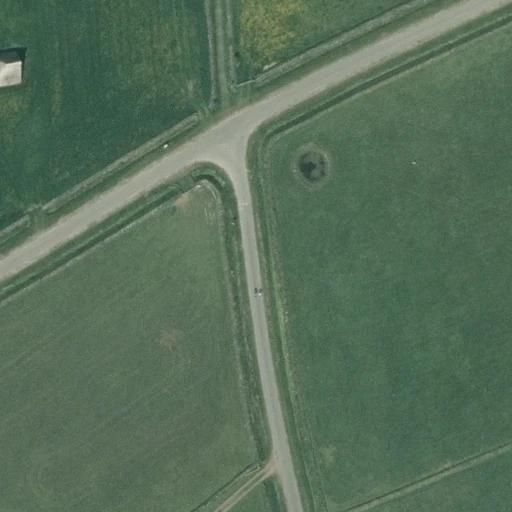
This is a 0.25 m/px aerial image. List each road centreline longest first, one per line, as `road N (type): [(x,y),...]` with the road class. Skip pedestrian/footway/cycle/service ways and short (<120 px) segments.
road 1 (unclassified): [(296,511),(229,131)]
road 2 (unclassified): [(229,131),(491,0)]
road 3 (unclassified): [(0,270),(229,131)]
